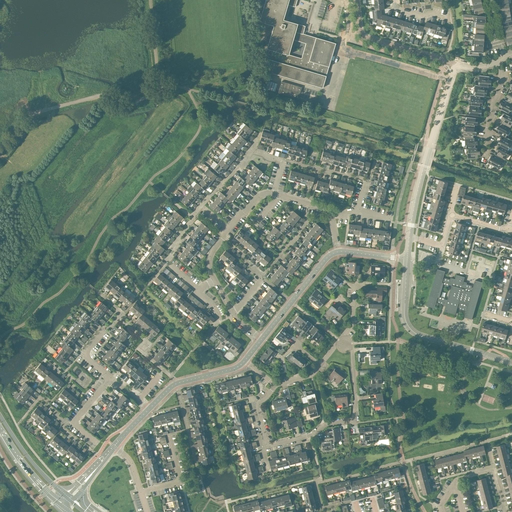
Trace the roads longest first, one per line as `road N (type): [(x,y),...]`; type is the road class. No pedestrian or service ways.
road 1 (tertiary): [(407,259),(406,326),(511,362)]
road 2 (residential): [(215,281),(212,251),(262,194),(330,215)]
road 3 (unclassified): [(409,236),(454,65)]
road 4 (residential): [(344,343),(352,351),(353,420),(267,446)]
road 5 (unclassified): [(454,65),(366,37),(355,0)]
